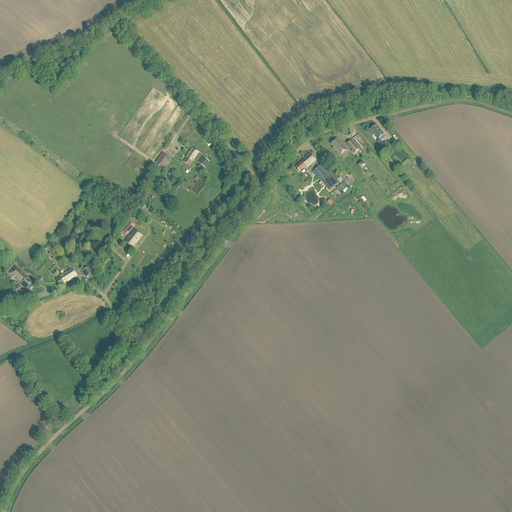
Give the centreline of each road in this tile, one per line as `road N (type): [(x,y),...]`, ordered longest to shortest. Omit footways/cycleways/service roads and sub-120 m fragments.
road 1 (unclassified): [(257,199),(251,172),(116,23)]
road 2 (unclassified): [(3,511),(39,452),(143,349)]
road 3 (unclassified): [(143,349),(257,199)]
road 4 (unclassified): [(257,199),(310,140),(374,117)]
road 5 (track): [(374,117),(444,100),(511,113)]
road 6 (unclassified): [(0,86),(116,23)]
road 7 (unclassified): [(143,349),(97,290),(54,292)]
